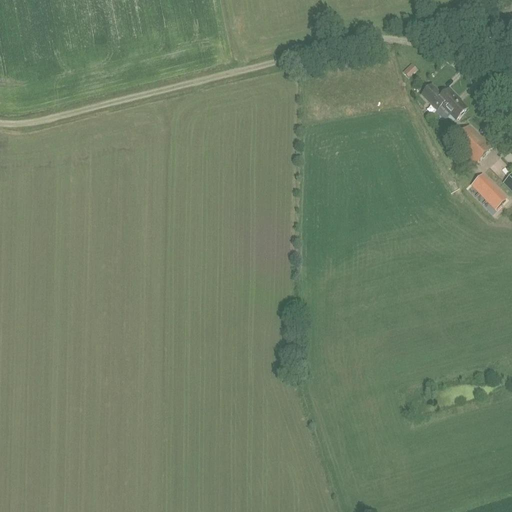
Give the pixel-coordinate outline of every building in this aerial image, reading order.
[(511,23),(502,21),(496,43),(511,48),(511,44),(511,23)] [(482,73),(502,60),(497,53),(478,66),(482,73)] [(438,111),(443,106),(457,121),(468,110),(458,99),(458,98),(450,90),(443,97),(433,86),(423,95),(438,111)] [(477,165),(493,149),(470,127),(454,142),(477,165)] [(495,211),(505,201),(481,176),(471,186),(495,211)]
